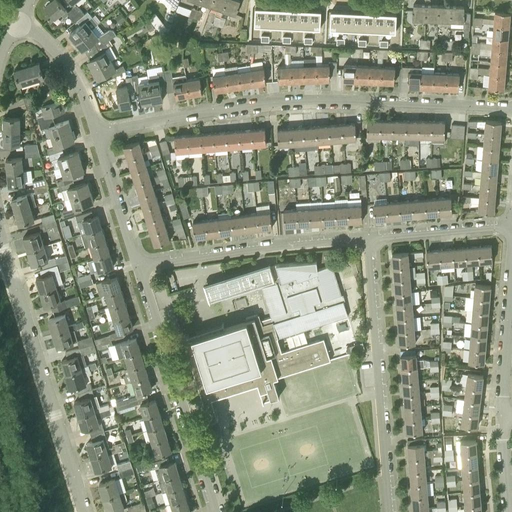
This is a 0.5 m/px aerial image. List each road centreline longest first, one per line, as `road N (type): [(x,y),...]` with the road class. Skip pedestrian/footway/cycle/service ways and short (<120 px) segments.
road 1 (residential): [(100,133),(328,100),(511,104)]
road 2 (residential): [(91,511),(0,214)]
road 3 (residential): [(389,511),(366,234)]
road 4 (residential): [(219,511),(140,268)]
road 5 (residential): [(140,268),(366,234)]
road 6 (residential): [(100,133),(69,60),(16,17)]
road 7 (residential): [(366,234),(511,224)]
road 8 (residential): [(140,268),(100,133)]
